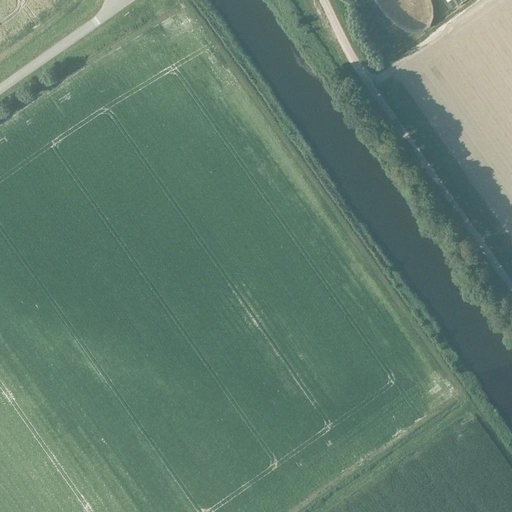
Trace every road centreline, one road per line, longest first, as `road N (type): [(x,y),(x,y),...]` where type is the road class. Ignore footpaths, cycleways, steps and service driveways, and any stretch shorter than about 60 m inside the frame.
road 1 (unclassified): [(511,287),(355,65),(321,0)]
road 2 (unclassified): [(0,86),(121,1)]
